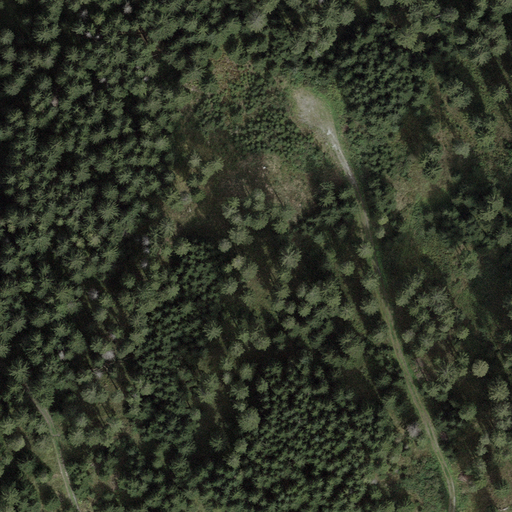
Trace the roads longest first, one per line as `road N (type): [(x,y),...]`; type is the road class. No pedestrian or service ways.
road 1 (track): [(450,511),(448,476),(401,357),(357,203),(331,137),(296,95)]
road 2 (track): [(77,511),(46,418),(0,361)]
